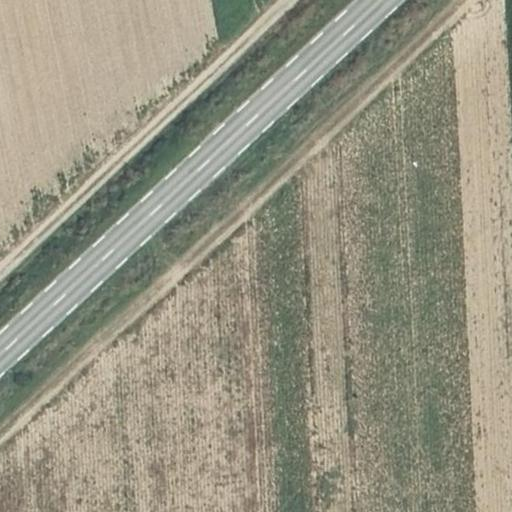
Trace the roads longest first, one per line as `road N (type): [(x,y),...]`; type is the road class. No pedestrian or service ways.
road 1 (track): [(474,0),(0,442)]
road 2 (tertiary): [(0,348),(375,0)]
road 3 (track): [(295,0),(0,278)]
